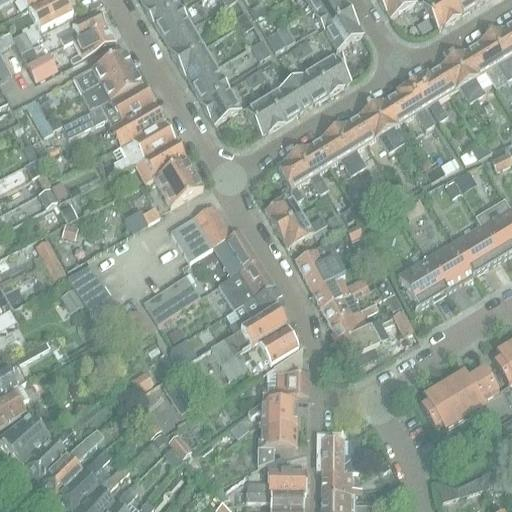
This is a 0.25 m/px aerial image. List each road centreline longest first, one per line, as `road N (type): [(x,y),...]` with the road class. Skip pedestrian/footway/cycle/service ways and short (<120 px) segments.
road 1 (residential): [(323,396),(301,324),(216,182)]
road 2 (residential): [(216,182),(398,68)]
road 3 (residential): [(216,182),(111,0)]
road 4 (residential): [(379,393),(511,310)]
road 5 (residential): [(398,68),(511,4)]
road 6 (residential): [(424,511),(420,483),(379,393)]
